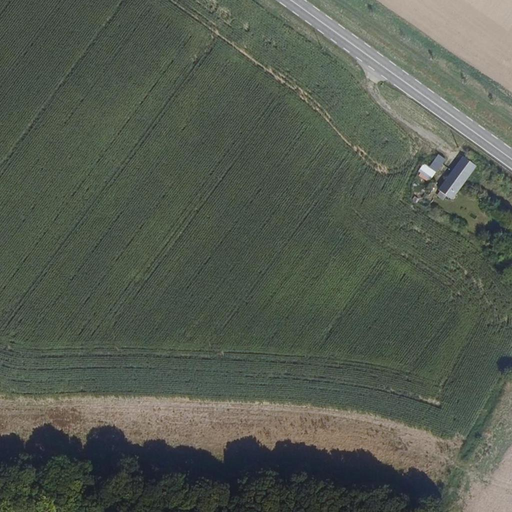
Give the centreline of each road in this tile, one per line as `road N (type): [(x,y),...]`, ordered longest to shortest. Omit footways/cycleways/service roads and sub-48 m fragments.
road 1 (primary): [(511,159),(291,0)]
road 2 (track): [(376,61),(372,85),(380,100),(450,154),(429,191)]
